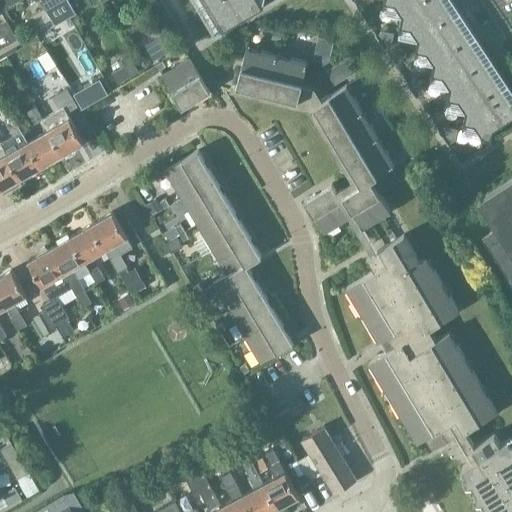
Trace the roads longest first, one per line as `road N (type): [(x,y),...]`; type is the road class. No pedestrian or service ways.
road 1 (residential): [(359,509),(380,492),(384,469),(316,325),(298,229),(244,135),(226,122)]
road 2 (residential): [(0,234),(162,140)]
